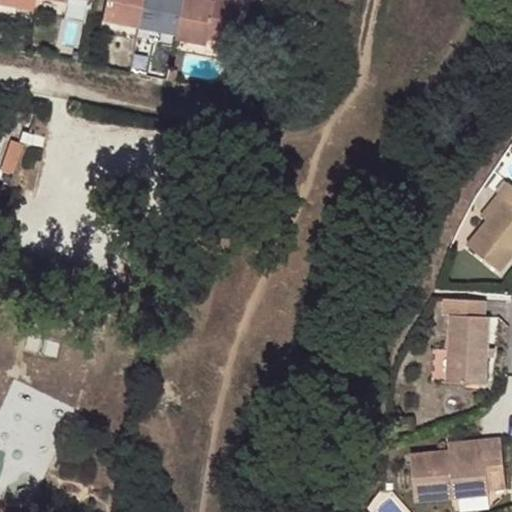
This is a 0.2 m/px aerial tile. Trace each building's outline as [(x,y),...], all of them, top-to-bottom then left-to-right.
[(0,0),(0,2),(34,9),(35,0),(0,0)] [(106,0),(103,20),(139,27),(144,0),(106,0)] [(182,0),(144,0),(139,27),(176,34),(182,0)] [(182,0),(176,34),(175,39),(206,45),(208,38),(228,42),(233,18),(245,21),(249,1),(242,0),(182,0)] [(13,138),(6,169),(20,172),(27,141),(13,138)] [(471,254),(474,256),(511,246),(511,193),(509,191),(500,203),(507,209),(487,230),(488,231),(471,254)] [(507,209),(500,203),(482,225),(487,230),(507,209)] [(511,268),(511,246),(474,256),(503,279),(511,268)] [(456,325),(455,345),(492,331),(492,327),(486,327),(486,310),(446,309),(445,324),(456,325)] [(492,331),(455,345),(452,396),(490,397),(492,331)] [(500,451),(485,451),(485,463),(451,463),(411,464),(409,511),(484,510),(485,502),(501,502),(500,451)] [(485,463),(485,451),(452,451),(451,463),(485,463)]
